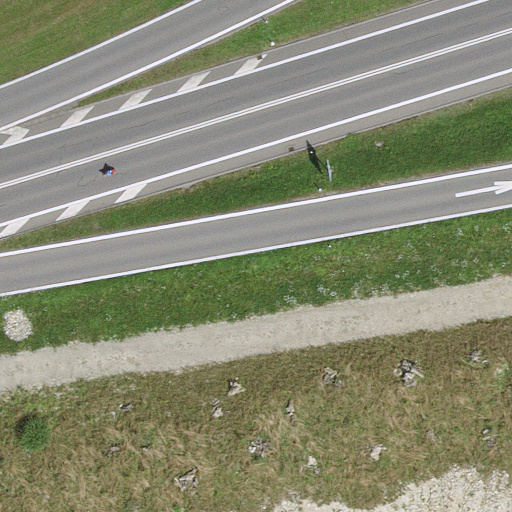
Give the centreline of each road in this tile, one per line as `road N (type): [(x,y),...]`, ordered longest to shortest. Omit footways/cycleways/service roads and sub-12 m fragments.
road 1 (trunk): [(511,24),(0,178)]
road 2 (trunk): [(0,275),(511,183)]
road 3 (track): [(0,378),(511,295)]
road 4 (trunk): [(244,0),(0,109)]
